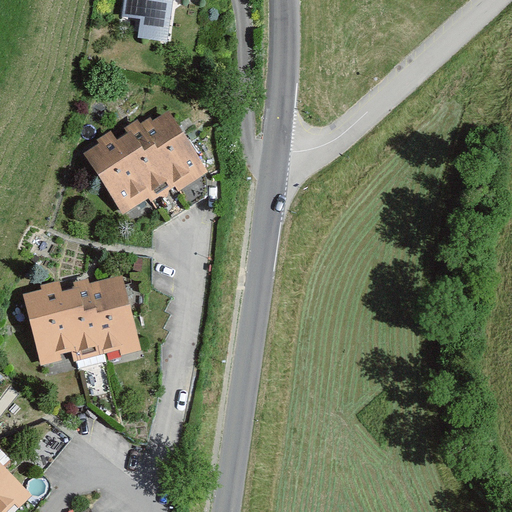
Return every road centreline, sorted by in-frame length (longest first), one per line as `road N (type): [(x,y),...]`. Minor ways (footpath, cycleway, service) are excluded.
road 1 (unclassified): [(266,212),(502,0)]
road 2 (tertiary): [(266,212),(225,511)]
road 3 (residential): [(159,511),(199,259)]
road 4 (tertiary): [(271,0),(276,69),(266,212)]
